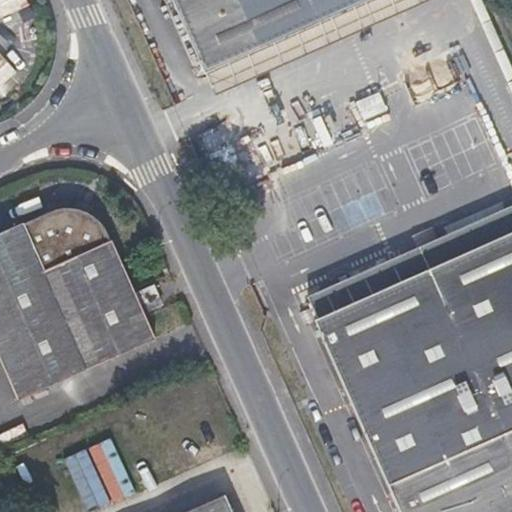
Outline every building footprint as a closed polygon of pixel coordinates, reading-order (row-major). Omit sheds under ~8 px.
[(162,0),(195,75),(370,0),(162,0)] [(64,212),(58,213),(57,213),(40,219),(25,226),(24,223),(0,233),(0,361),(17,400),(154,340),(145,317),(139,321),(127,294),(133,292),(112,244),(109,245),(103,233),(101,229),(96,223),(93,221),(90,219),(83,215),(80,214),(72,212),(64,212)] [(311,313),(399,511),(511,511),(511,226),(430,262),(420,239),(349,270),(358,293),(314,312),(311,313)] [(304,290),(314,312),(358,293),(349,270),(304,290)] [(151,287),(131,296),(139,313),(159,304),(151,287)] [(229,511),(223,496),(186,511),(229,511)]
